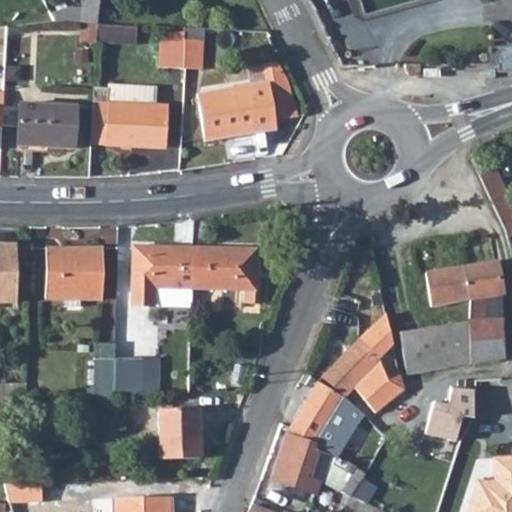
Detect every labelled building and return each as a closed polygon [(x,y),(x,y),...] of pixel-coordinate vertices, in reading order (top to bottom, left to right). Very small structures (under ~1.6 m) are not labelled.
[(82,0),(81,24),(96,25),(98,0),(82,0)] [(163,28),(162,64),(185,65),(187,29),(163,28)] [(219,36),(218,45),(237,47),(237,36),(219,36)] [(404,72),(407,76),(413,75),(416,72),(418,67),(419,65),(402,64),(403,67),(404,72)] [(267,83),(196,94),(203,139),(273,128),(267,83)] [(107,86),(106,105),(151,107),(151,89),(107,86)] [(17,104),(15,146),(71,149),(73,107),(17,104)] [(92,107),(90,143),(103,144),(106,105),(92,104),(92,107)] [(106,105),(103,144),(162,148),(165,108),(151,107),(106,105)] [(480,177),(479,178),(505,237),(506,241),(508,241),(511,238),(511,205),(511,204),(502,183),(495,170),(480,177)] [(14,245),(0,245),(0,302),(14,302),(14,245)] [(143,289),(190,290),(192,249),(132,247),(130,302),(142,302),(143,289)] [(101,249),(45,248),(45,301),(101,300),(101,249)] [(192,249),(190,290),(243,292),(243,305),(253,305),(255,251),(192,249)] [(495,263),(465,268),(470,302),(468,324),(469,365),(503,360),(502,321),(485,323),(485,300),(501,297),(495,263)] [(465,268),(425,274),(432,308),(470,302),(465,268)] [(470,302),(432,308),(432,312),(434,328),(468,324),(470,302)] [(423,329),(399,333),(404,365),(406,375),(469,365),(468,324),(434,328),(432,312),(428,313),(428,319),(421,320),(423,329)] [(385,315),(360,340),(377,360),(393,346),(390,331),(385,315)] [(377,360),(360,340),(322,377),(329,384),(335,388),(340,391),(342,393),(347,395),(363,379),(378,363),(377,360)] [(96,354),(96,397),(155,396),(156,356),(96,354)] [(395,383),(392,387),(398,396),(404,392),(399,375),(392,378),(395,383)] [(363,400),(374,414),(398,396),(392,387),(387,380),(385,376),(378,381),(382,385),(363,400)] [(392,378),(387,380),(392,387),(395,383),(392,378)] [(502,380),(473,380),(474,392),(474,398),(491,396),(502,380)] [(288,429),(286,436),(296,440),(314,445),(338,408),(357,424),(362,416),(345,400),(317,383),(303,405),(288,429)] [(25,385),(0,385),(0,400),(25,400),(25,385)] [(459,417),(471,418),(472,393),(471,392),(448,391),(444,408),(430,404),(422,434),(438,439),(453,441),(459,417)] [(159,411),(133,412),(133,430),(158,429),(159,460),(177,460),(200,459),(199,438),(198,410),(159,411)] [(296,440),(286,436),(272,479),(314,494),(328,453),(314,445),(296,440)] [(511,511),(511,455),(489,457),(490,478),(473,481),(464,511),(511,511)] [(350,467),(334,462),(326,483),(342,489),(350,467)] [(353,469),(340,493),(349,497),(362,474),(353,469)] [(169,511),(169,498),(112,500),(113,511),(169,511)]
